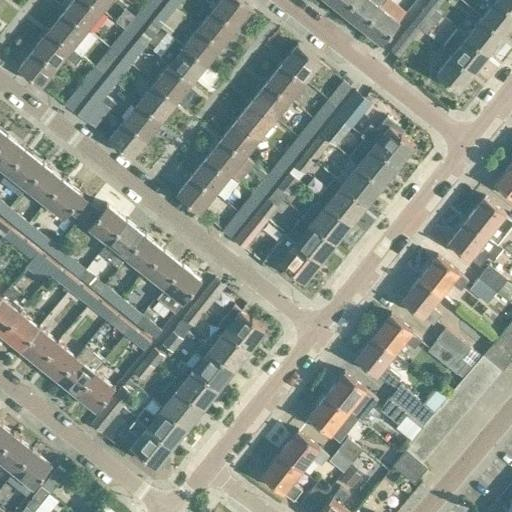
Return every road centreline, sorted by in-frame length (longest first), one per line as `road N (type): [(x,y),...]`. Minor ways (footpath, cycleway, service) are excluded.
road 1 (residential): [(0,77),(315,332)]
road 2 (residential): [(315,332),(467,142)]
road 3 (residential): [(467,142),(281,0)]
road 4 (residential): [(171,511),(0,376)]
road 5 (residential): [(205,469),(315,332)]
road 6 (residential): [(423,511),(511,409)]
